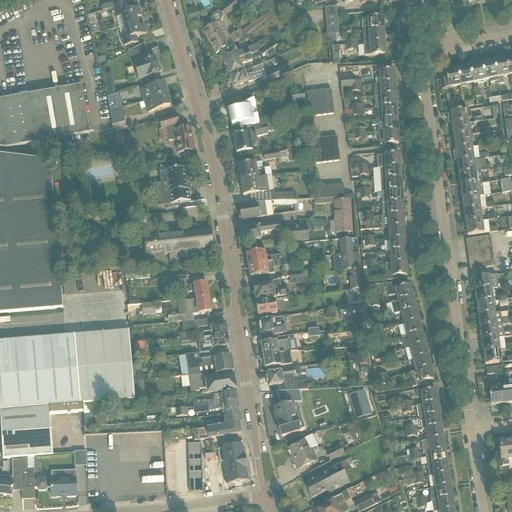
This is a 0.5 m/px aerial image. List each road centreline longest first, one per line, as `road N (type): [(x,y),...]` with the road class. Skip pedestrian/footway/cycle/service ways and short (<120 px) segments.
road 1 (tertiary): [(265,495),(209,149),(165,0)]
road 2 (residential): [(472,429),(429,68),(436,53),(454,48)]
road 3 (unclassified): [(265,495),(43,511)]
